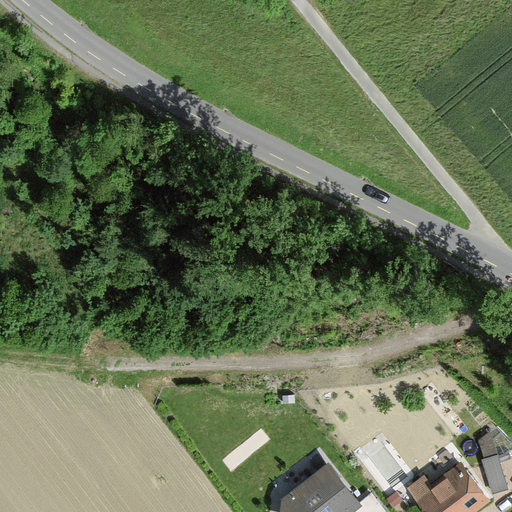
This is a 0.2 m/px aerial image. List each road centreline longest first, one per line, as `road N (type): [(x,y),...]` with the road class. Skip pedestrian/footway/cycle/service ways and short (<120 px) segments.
road 1 (tertiary): [(27,0),(182,104),(511,267)]
road 2 (track): [(95,367),(355,355),(511,298)]
